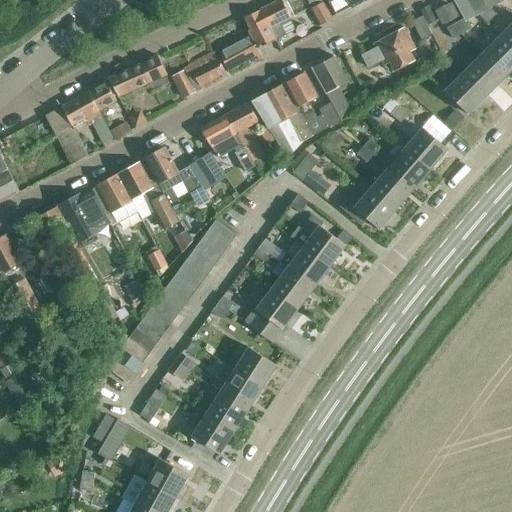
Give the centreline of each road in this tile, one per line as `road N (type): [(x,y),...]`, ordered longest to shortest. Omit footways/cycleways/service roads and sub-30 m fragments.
road 1 (residential): [(223,511),(387,261),(511,124)]
road 2 (residential): [(0,220),(411,0)]
road 3 (secondary): [(268,511),(403,313),(511,184)]
road 4 (residential): [(0,117),(253,0)]
road 5 (residential): [(0,112),(38,54),(111,0)]
